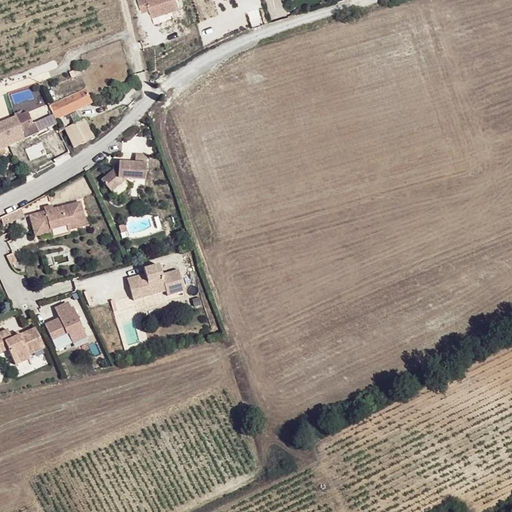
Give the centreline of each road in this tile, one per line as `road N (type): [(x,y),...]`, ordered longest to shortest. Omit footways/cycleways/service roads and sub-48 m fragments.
road 1 (track): [(153,104),(208,60),(269,32),(381,0)]
road 2 (unclassified): [(153,104),(106,141),(0,200)]
road 3 (unknown): [(0,213),(35,300),(56,304),(100,289)]
